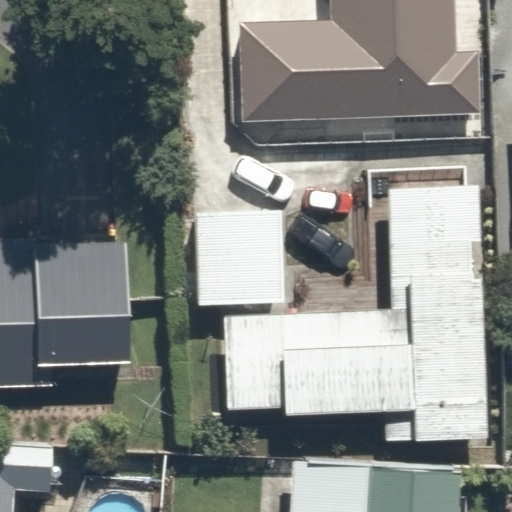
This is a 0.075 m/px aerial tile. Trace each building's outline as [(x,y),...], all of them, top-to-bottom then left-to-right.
[(455,54),(453,0),(333,0),(334,25),(238,27),(240,122),(478,117),(477,53),(455,54)] [(511,74),(503,76),(511,218),(511,74)] [(489,438),(480,177),(381,181),(386,312),(228,318),(231,408),(285,406),(285,419),(413,415),(414,440),(489,438)] [(104,225),(0,232),(0,375),(114,367),(104,225)] [(0,511),(14,511),(15,489),(50,492),(51,447),(0,443),(0,511)] [(457,511),(458,471),(372,467),(369,511),(457,511)]
